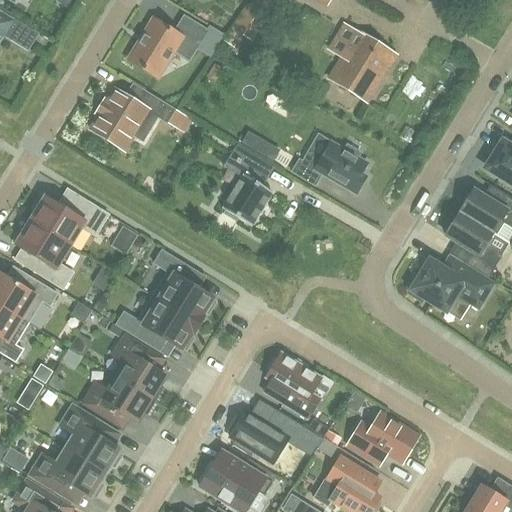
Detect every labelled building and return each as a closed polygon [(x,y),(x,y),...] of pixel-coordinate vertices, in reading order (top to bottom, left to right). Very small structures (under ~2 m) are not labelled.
[(274,6),(264,0),(254,0),(236,28),(227,43),(234,47),(243,33),(252,39),(274,6)] [(27,50),(37,35),(0,12),(0,36),(1,35),(27,50)] [(157,79),(184,35),(199,44),(196,49),(211,58),(223,38),(209,29),(207,31),(184,16),(174,32),(153,20),(128,61),(157,79)] [(343,58),(330,79),(367,102),(395,55),(358,33),(346,25),(330,51),(343,58)] [(175,110),(145,91),(137,104),(115,90),(107,103),(104,101),(96,113),(99,115),(90,130),(124,151),(148,112),(166,124),(175,110)] [(177,114),(169,128),(187,139),(195,125),(177,114)] [(263,141),(247,132),(241,143),(256,152),(263,141)] [(299,161),(292,173),(314,186),(321,175),(356,195),(366,178),(361,175),(367,164),(357,159),(360,154),(347,146),(344,151),(330,143),(318,136),(302,163),(299,161)] [(511,148),(502,143),(491,161),(501,168),(496,175),(511,185),(511,148)] [(240,178),(221,209),(225,211),(223,214),(236,222),(237,219),(251,227),(272,193),(251,180),(263,162),(236,146),(229,157),(223,167),(240,178)] [(464,205),(459,213),(493,234),(492,235),(506,243),(511,233),(511,199),(505,195),(498,207),(472,191),(471,194),(466,193),(461,201),(464,205)] [(35,212),(29,222),(70,247),(81,228),(95,237),(108,216),(77,196),(67,212),(44,198),(40,196),(32,209),(35,212)] [(449,221),(444,229),(446,233),(445,235),(472,252),(464,264),(488,278),(502,256),(488,248),(487,244),(492,235),(493,234),(459,213),(454,221),(449,221)] [(62,290),(73,273),(59,265),(70,247),(29,222),(23,232),(20,229),(11,243),(15,245),(14,246),(38,260),(31,271),(62,290)] [(137,236),(123,228),(118,237),(132,245),(137,236)] [(190,285),(197,273),(161,251),(153,264),(167,273),(152,297),(198,325),(203,317),(204,314),(208,316),(216,303),(213,300),(213,299),(190,285)] [(407,289),(409,295),(421,302),(423,299),(445,312),(456,295),(478,309),(492,285),(464,267),(457,278),(429,261),(419,277),(414,278),(407,289)] [(41,302),(49,307),(57,295),(29,278),(22,289),(0,274),(0,306),(28,324),(41,302)] [(193,334),(198,325),(152,297),(137,321),(123,313),(115,326),(123,331),(151,348),(159,336),(182,351),(182,350),(186,352),(194,339),(190,336),(192,334),(193,334)] [(14,346),(28,324),(0,306),(0,353),(15,363),(22,351),(14,346)] [(113,325),(109,331),(119,337),(123,331),(115,326),(113,325)] [(165,377),(140,361),(147,350),(124,336),(112,356),(120,361),(111,375),(155,402),(163,388),(160,386),(165,377)] [(265,392),(264,393),(265,393),(273,398),(274,399),(282,404),(307,419),(319,400),(322,401),(333,384),(322,377),(320,379),(306,370),(308,367),(297,360),(295,363),(281,355),(277,361),(273,359),(267,370),(270,372),(266,379),(271,382),(265,392)] [(45,383),(52,372),(41,365),(34,376),(45,383)] [(155,402),(111,375),(103,389),(95,384),(82,404),(105,419),(112,407),(137,423),(143,414),(146,416),(155,402)] [(59,392),(64,383),(53,376),(48,385),(59,392)] [(40,395),(45,386),(30,377),(25,387),(40,395)] [(113,447),(120,435),(72,406),(59,427),(73,435),(64,450),(105,475),(111,466),(114,468),(122,456),(118,453),(120,451),(113,447)] [(272,465),(288,438),(246,411),(229,439),(272,465)] [(393,424),(379,415),(370,431),(360,425),(348,445),(380,465),(387,453),(402,462),(417,438),(405,431),(406,429),(395,421),(393,424)] [(329,429),(313,419),(308,428),(324,437),(328,431),(329,429)] [(324,437),(323,438),(324,439),(336,446),(340,439),(328,431),(324,437)] [(331,458),(337,447),(336,446),(324,439),(318,449),(331,458)] [(27,459),(9,448),(1,460),(19,471),(27,459)] [(100,484),(105,475),(64,450),(56,464),(41,455),(28,476),(59,496),(67,484),(90,499),(92,496),(95,498),(103,486),(100,484)] [(264,497),(272,484),(221,452),(214,464),(210,462),(202,475),(205,477),(199,487),(239,511),(244,511),(257,492),(264,497)] [(326,479),(314,500),(327,508),(331,501),(348,511),(376,511),(381,505),(379,500),(380,499),(373,494),(380,483),(364,473),(339,458),(326,479)] [(276,477),(258,465),(253,472),(272,484),(276,477)] [(70,511),(73,509),(52,496),(26,480),(13,502),(27,511),(26,511),(70,511)] [(467,509),(465,511),(511,511),(511,487),(510,486),(502,500),(481,487),(474,499),(474,498),(469,505),(470,505),(467,509)]
